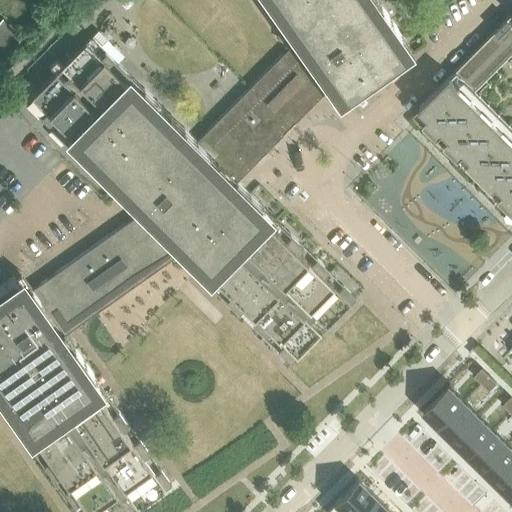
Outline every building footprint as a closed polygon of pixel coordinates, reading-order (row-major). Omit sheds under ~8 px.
[(273,0),(279,7),(273,11),(283,26),(289,21),(300,37),(295,40),(196,140),(185,128),(179,134),(150,105),(156,100),(143,87),(138,93),(124,79),(129,73),(117,62),(123,55),(98,30),(86,41),(85,40),(62,64),(56,59),(49,66),(54,71),(31,95),(46,110),(41,115),(65,139),(70,133),(84,147),(79,152),(91,165),(96,160),(125,188),(120,194),(139,212),(26,292),(14,275),(0,284),(0,389),(6,398),(0,402),(20,430),(26,425),(49,459),(43,463),(53,477),(59,473),(71,489),(65,493),(75,507),(81,503),(86,511),(129,511),(120,499),(126,494),(137,510),(165,490),(165,489),(171,485),(161,471),(155,475),(144,459),(150,455),(140,440),(134,444),(122,429),(128,424),(118,410),(112,414),(88,381),(95,377),(75,349),(69,353),(58,338),(179,253),(197,270),(202,264),(231,293),(226,298),(238,311),(243,306),(257,319),(252,325),(264,337),(270,332),(284,346),(278,351),(291,363),(296,358),(321,334),(307,320),(313,315),(326,328),(351,303),(350,303),(355,298),(343,285),(338,291),(324,277),(329,272),(317,259),(311,265),(297,251),(303,245),(290,233),(285,238),(256,210),(261,204),(236,180),(253,164),(253,163),(282,133),(277,128),(284,123),(290,119),(286,115),(319,92),(326,87),(331,83),(344,99),(407,55),(395,38),(401,33),(381,6),(375,10),(368,0),(273,0)] [(471,94),(511,52),(511,13),(451,74),(471,94)] [(21,37),(3,18),(0,20),(0,52),(2,54),(21,37)] [(511,135),(471,94),(451,74),(420,106),(429,115),(425,119),(439,133),(443,129),(450,136),(446,140),(460,154),(464,150),(471,157),(467,161),(493,188),(498,183),(504,190),(500,194),(511,205),(511,135)] [(482,368),(475,375),(482,382),(489,375),(482,368)] [(489,375),(482,382),(489,389),(496,382),(489,375)] [(451,384),(424,411),(438,425),(464,397),(451,384)] [(464,397),(438,425),(453,439),(479,412),(464,397)] [(479,412),(453,439),(467,454),(494,426),(479,412)] [(494,426),(467,454),(482,468),(509,441),(494,426)] [(511,444),(509,441),(482,468),(497,483),(511,467),(511,444)] [(511,467),(497,483),(511,497),(511,496),(511,467)] [(358,477),(326,510),(328,511),(361,511),(377,496),(358,477)] [(392,511),(377,496),(361,511),(392,511)]
